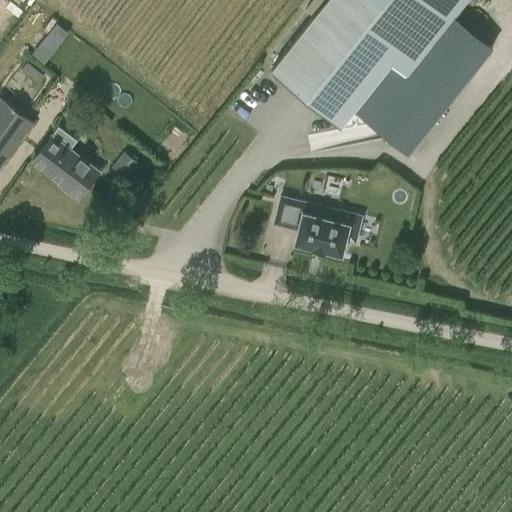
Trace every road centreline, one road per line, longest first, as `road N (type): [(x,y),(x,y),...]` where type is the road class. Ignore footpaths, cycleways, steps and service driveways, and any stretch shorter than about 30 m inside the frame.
road 1 (unclassified): [(511,346),(0,242)]
road 2 (unknown): [(414,115),(382,136),(286,151),(248,168),(183,281)]
